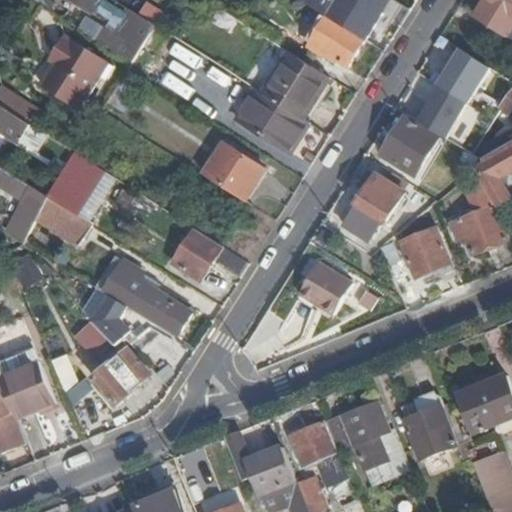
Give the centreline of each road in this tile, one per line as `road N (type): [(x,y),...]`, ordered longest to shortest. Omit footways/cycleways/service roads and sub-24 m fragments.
road 1 (residential): [(201,387),(444,0)]
road 2 (residential): [(511,295),(255,399),(201,387)]
road 3 (residential): [(201,387),(194,417),(173,438),(0,510)]
